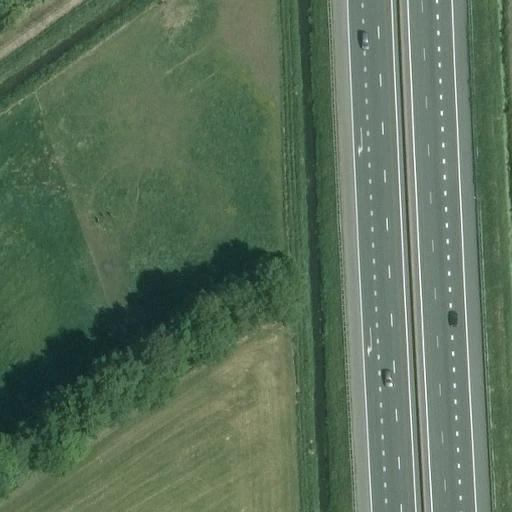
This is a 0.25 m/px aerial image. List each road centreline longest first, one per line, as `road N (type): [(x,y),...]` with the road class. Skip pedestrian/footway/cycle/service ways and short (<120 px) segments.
road 1 (motorway): [(445,511),(423,0)]
road 2 (motorway): [(378,0),(400,511)]
